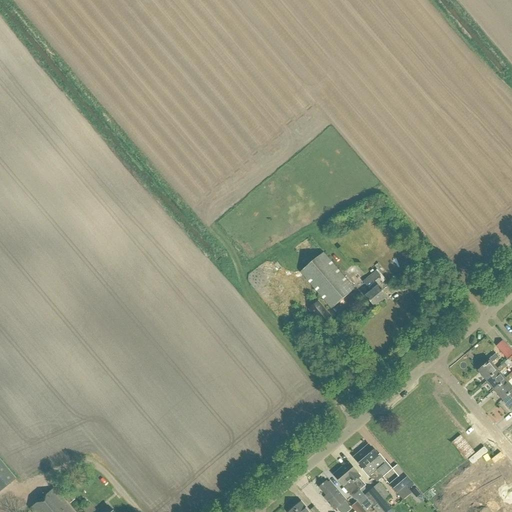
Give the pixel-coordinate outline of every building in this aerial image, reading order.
[(323,253),(301,273),(332,309),(354,290),(323,253)] [(372,280),(379,275),(375,269),(368,274),(372,280)] [(383,283),(379,279),(371,285),(375,289),(366,297),(375,307),(388,296),(379,286),(383,283)] [(322,301),(314,309),(329,327),(338,320),(322,301)] [(497,346),(508,359),(511,356),(511,349),(504,340),(497,346)] [(498,371),(497,369),(492,363),(498,358),(495,354),(488,360),(489,361),(478,371),(486,381),(498,371)] [(486,381),(494,390),(506,380),(504,378),(500,373),(506,367),(503,363),(497,369),(498,371),(486,381)] [(494,390),(502,400),(511,391),(511,387),(507,382),(511,377),(511,373),(504,378),(506,380),(494,390)] [(511,409),(511,410),(511,391),(502,400),(511,409)] [(452,443),(456,447),(464,440),(461,436),(452,443)] [(456,447),(460,451),(468,444),(464,440),(456,447)] [(460,451),(463,456),(471,449),(468,444),(460,451)] [(362,451),(383,477),(392,470),(380,455),(378,456),(369,445),(362,451)] [(471,449),(463,456),(466,459),(474,452),(471,449)] [(375,480),(377,482),(383,477),(362,451),(354,458),(363,469),(362,470),(369,477),(371,480),(375,480)] [(0,491),(15,479),(0,461),(0,491)] [(341,469),(360,491),(366,486),(360,478),(361,477),(358,474),(349,462),(341,469)] [(389,485),(397,494),(406,486),(410,488),(414,484),(398,465),(392,470),(398,478),(389,485)] [(346,490),(352,497),(354,496),(355,498),(354,499),(355,500),(359,501),(366,510),(372,505),(364,496),(360,491),(341,469),(334,475),(346,489),(346,490)] [(326,481),(319,487),(326,496),(324,498),(328,502),(330,501),(331,503),(330,504),(335,510),(337,508),(340,511),(348,511),(351,509),(345,502),(347,500),(330,481),(328,483),(326,481)] [(374,487),(368,492),(368,493),(384,511),(388,511),(392,509),(384,500),(390,495),(379,482),(374,487)] [(511,497),(504,483),(493,489),(505,511),(509,511),(511,510),(511,497)] [(112,511),(107,506),(99,511),(73,511),(53,488),(29,509),(31,511),(112,511)] [(59,492),(68,504),(74,500),(64,488),(59,492)] [(425,499),(416,488),(411,492),(420,502),(425,499)] [(505,511),(493,489),(482,495),(491,511),(505,511)] [(491,511),(482,495),(471,501),(476,511),(491,511)] [(476,511),(471,501),(460,508),(462,511),(476,511)] [(309,511),(301,502),(290,511),(309,511)] [(365,511),(357,502),(351,506),(356,511),(365,511)]
